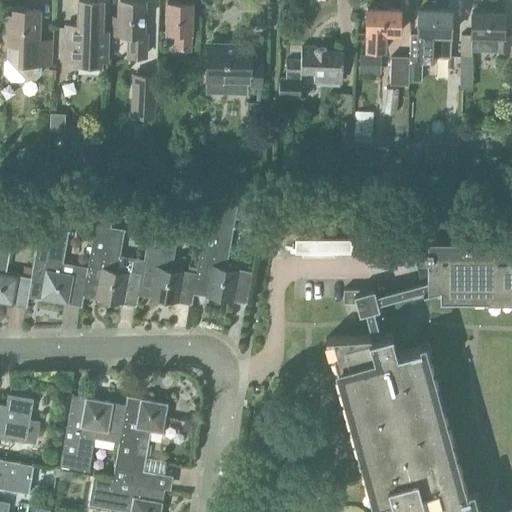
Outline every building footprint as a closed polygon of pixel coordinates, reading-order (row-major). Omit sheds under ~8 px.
[(78,0),(78,23),(66,23),(66,60),(76,60),(75,68),(101,69),(101,62),(109,62),(110,32),(102,32),(102,0),(78,0)] [(120,0),(119,33),(127,34),(126,56),(147,57),(148,32),(143,31),(144,1),(120,0)] [(192,2),(167,2),(167,32),(175,32),(175,49),(191,50),(192,32),(191,32),(192,2)] [(367,7),(366,31),(367,31),(366,48),(384,49),(385,32),(399,32),(400,8),(367,7)] [(410,33),(410,59),(417,59),(434,59),(434,55),(448,55),(449,34),(450,34),(451,9),(418,8),(418,33),(410,33)] [(39,10),(9,9),(7,75),(13,82),(24,82),(27,79),(37,80),(42,75),(43,64),(52,65),(53,38),(38,37),(39,10)] [(461,34),(460,55),(471,55),(472,49),(498,50),(498,51),(498,54),(504,54),(504,51),(510,51),(510,33),(503,34),(504,11),(472,10),(471,34),(461,34)] [(262,88),(263,57),(250,57),(250,44),(208,44),(207,93),(224,93),(225,79),(244,79),(244,87),(262,88)] [(286,76),(279,76),(278,96),(300,97),(301,74),(316,74),(316,81),(342,82),(343,51),(328,51),(328,47),(314,46),(314,49),(306,48),(306,46),(301,46),(301,58),(287,58),(286,76)] [(360,54),(359,73),(380,73),(381,54),(360,54)] [(392,57),(389,84),(404,85),(406,58),(392,57)] [(134,73),(133,116),(157,117),(159,74),(134,73)] [(377,114),(391,114),(392,87),(378,87),(377,114)] [(339,92),(338,148),(355,148),(356,92),(339,92)] [(247,102),(247,112),(260,113),(260,102),(247,102)] [(50,112),(50,130),(64,131),(65,113),(50,112)] [(289,113),(278,112),(277,137),(289,138),(289,113)] [(80,168),(80,181),(100,181),(100,168),(100,142),(80,142),(80,161),(80,168)] [(427,143),(426,167),(455,169),(456,145),(427,143)] [(109,158),(108,181),(137,181),(137,158),(109,158)] [(16,178),(33,180),(34,162),(17,161),(16,178)] [(80,168),(80,161),(49,161),(49,181),(80,181),(80,168)] [(148,180),(146,195),(155,197),(158,182),(148,180)] [(193,288),(194,288),(206,290),(205,293),(233,298),(234,296),(247,298),(252,271),(226,267),(239,199),(210,194),(196,273),(193,288)] [(87,266),(83,291),(84,291),(95,293),(95,296),(123,301),(123,298),(137,301),(139,290),(138,290),(141,274),(115,269),(123,228),(110,226),(114,202),(113,202),(114,197),(100,195),(95,223),(87,266)] [(28,292),(31,276),(6,272),(13,231),(14,230),(16,219),(0,216),(0,301),(13,304),(13,303),(26,305),(29,292),(28,292)] [(193,288),(196,273),(171,268),(179,227),(150,221),(141,274),(138,290),(139,290),(151,292),(150,295),(178,300),(178,297),(192,300),(194,288),(193,288)] [(393,221),(393,254),(414,254),(414,235),(496,235),(496,222),(393,221)] [(83,291),(87,266),(62,261),(68,229),(40,225),(31,276),(28,292),(29,292),(41,294),(40,298),(68,302),(68,300),(82,303),(84,291),(83,291)] [(310,239),(310,257),(369,256),(369,238),(310,239)] [(511,246),(419,246),(419,257),(428,257),(427,288),(423,289),(423,290),(438,287),(438,286),(440,286),(440,297),(511,297),(511,246)] [(372,290),(347,289),(347,303),(360,303),(363,315),(367,314),(383,309),(378,289),(372,291),(372,290)] [(372,334),(330,339),(376,511),(478,511),(477,505),(473,506),(469,492),(465,493),(425,344),(397,351),(392,331),(372,336),(372,334)] [(0,432),(26,437),(33,397),(8,393),(6,404),(0,402),(0,432)] [(115,465),(125,405),(112,403),(113,401),(85,396),(84,399),(71,397),(59,465),(88,470),(95,428),(120,433),(114,465),(115,465)] [(139,400),(126,398),(113,478),(125,480),(153,485),(155,471),(143,469),(150,429),(162,431),(168,402),(140,397),(139,400)] [(33,464),(0,457),(0,486),(28,492),(33,464)] [(93,474),(88,503),(130,511),(129,511),(159,511),(162,500),(159,499),(161,487),(153,485),(125,480),(113,478),(93,474)] [(7,511),(9,503),(0,500),(0,511),(7,511)]
